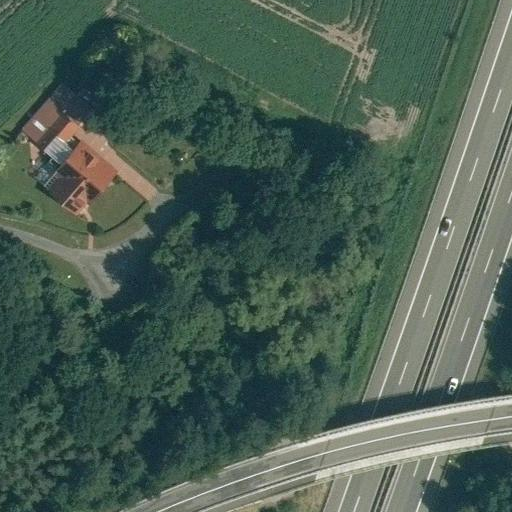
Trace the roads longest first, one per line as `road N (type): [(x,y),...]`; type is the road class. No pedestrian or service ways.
road 1 (motorway): [(511,61),(353,511)]
road 2 (tertiary): [(160,511),(327,452),(511,414)]
road 3 (motorway): [(401,511),(511,194)]
